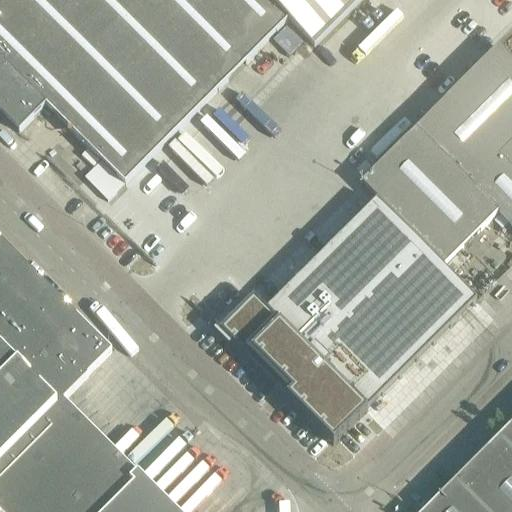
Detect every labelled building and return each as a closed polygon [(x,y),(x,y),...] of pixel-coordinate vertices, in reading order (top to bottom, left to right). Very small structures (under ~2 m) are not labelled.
[(124,186),(287,23),(263,0),(0,0),(0,114),(19,134),(46,107),(124,186)] [(265,0),(314,49),(362,0),(265,0)] [(361,186),(386,211),(442,268),(497,213),(511,228),(511,62),(498,49),(361,186)] [(256,301),(222,335),(290,403),(333,446),(477,304),(442,268),(378,205),(268,313),(256,301)] [(0,511),(171,511),(141,481),(63,404),(112,354),(107,349),(80,322),(68,334),(64,332),(43,327),(47,315),(27,310),(30,298),(10,293),(13,281),(0,277),(0,511)] [(511,454),(511,425),(498,440),(511,454)] [(511,511),(511,454),(498,440),(439,498),(438,497),(437,498),(438,499),(425,511),(511,511)]
